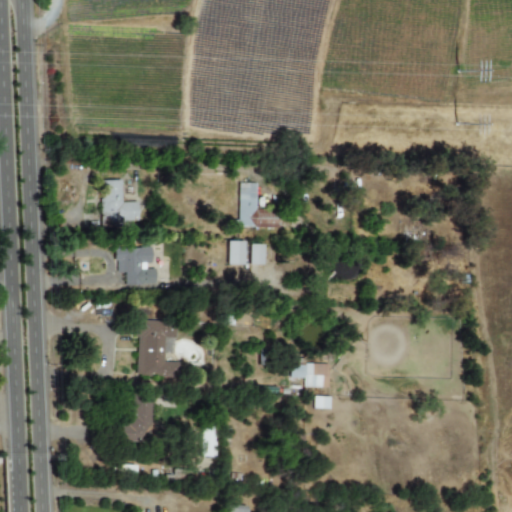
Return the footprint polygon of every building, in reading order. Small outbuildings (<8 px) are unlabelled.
[(120,203),(119,181),(98,181),(99,224),(136,223),(136,203),(120,203)] [(237,229),(276,228),(275,210),(255,210),(254,183),(236,184),(237,229)] [(242,265),(242,241),(226,241),(226,265),(242,265)] [(262,245),(248,245),(248,265),(261,265),(262,245)] [(114,249),(114,273),(124,273),(124,285),(153,285),(153,267),(150,267),(150,248),(114,249)] [(161,363),(161,338),(171,339),(172,322),(131,321),(131,337),(134,338),(133,376),(174,378),(175,363),(161,363)] [(302,387),(319,388),(319,366),(288,365),(288,378),(302,379),(302,387)] [(148,397),(126,396),(126,425),(117,425),(117,442),(147,443),(148,397)] [(327,409),(327,397),(312,397),(311,408),(327,409)] [(197,456),(210,456),(210,428),(198,427),(197,456)]
